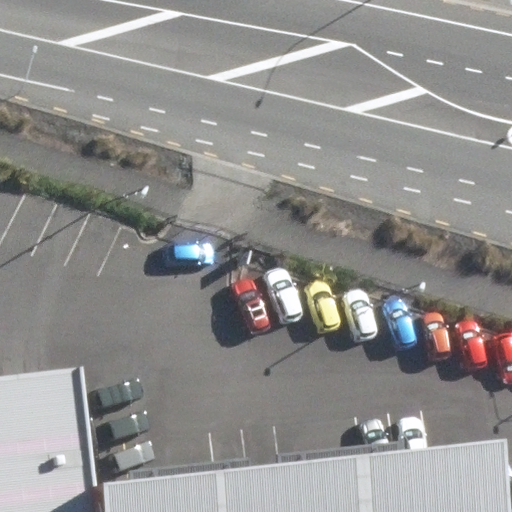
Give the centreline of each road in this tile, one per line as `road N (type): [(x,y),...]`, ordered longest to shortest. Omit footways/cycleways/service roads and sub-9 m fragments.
road 1 (tertiary): [(511,171),(440,155),(264,61)]
road 2 (tertiary): [(0,2),(264,61)]
road 3 (tertiary): [(264,61),(470,67),(511,76)]
